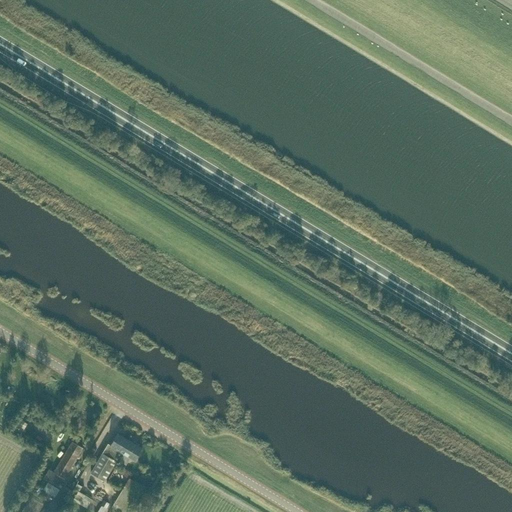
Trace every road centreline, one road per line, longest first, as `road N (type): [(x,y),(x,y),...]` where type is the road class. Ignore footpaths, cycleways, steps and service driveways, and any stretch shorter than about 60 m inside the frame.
road 1 (primary): [(511,354),(0,44)]
road 2 (unclassified): [(296,511),(0,331)]
